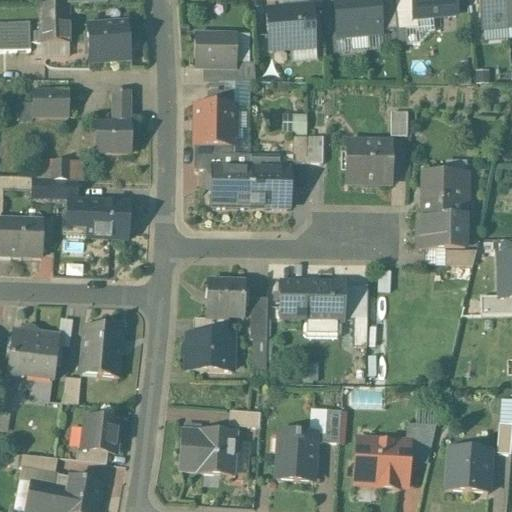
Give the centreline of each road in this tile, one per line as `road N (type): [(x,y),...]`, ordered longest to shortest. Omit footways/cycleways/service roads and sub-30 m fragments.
road 1 (residential): [(164,246),(161,0)]
road 2 (residential): [(164,246),(385,248)]
road 3 (residential): [(136,511),(160,298)]
road 4 (residential): [(0,293),(160,298)]
